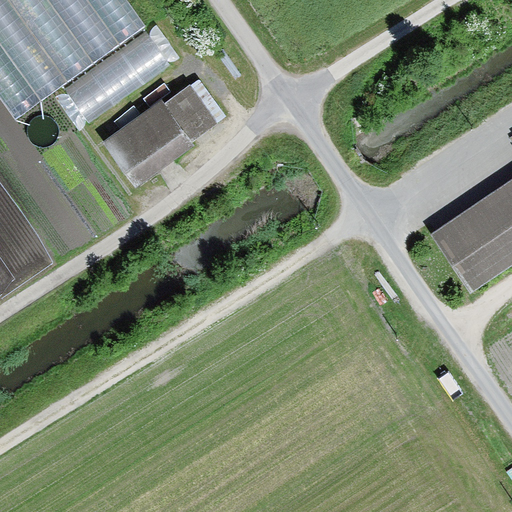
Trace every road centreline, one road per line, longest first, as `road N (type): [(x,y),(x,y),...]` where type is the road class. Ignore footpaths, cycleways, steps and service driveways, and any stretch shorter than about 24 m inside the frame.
road 1 (track): [(0,447),(511,128)]
road 2 (track): [(464,0),(0,302)]
road 3 (track): [(215,0),(511,417)]
